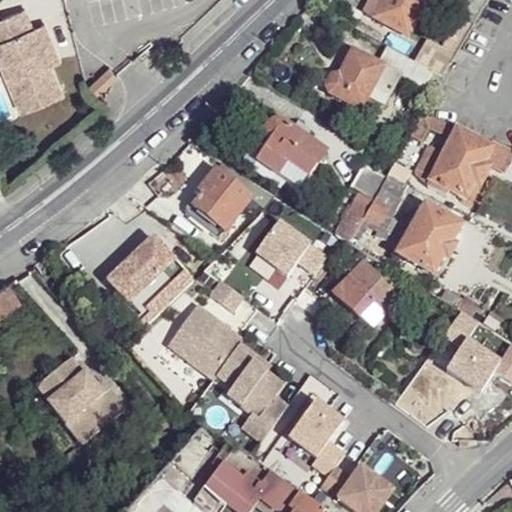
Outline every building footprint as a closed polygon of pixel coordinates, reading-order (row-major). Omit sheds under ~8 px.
[(428,0),(370,0),(363,13),(404,39),(428,0)] [(488,0),(446,0),(468,10),(480,16),(488,0)] [(24,7),(15,11),(23,30),(32,27),(24,7)] [(480,16),(468,10),(456,29),(468,37),(480,16)] [(15,11),(0,17),(0,60),(21,111),(63,94),(50,63),(59,60),(44,22),(32,27),(23,30),(15,11)] [(407,58),(386,48),(377,68),(400,79),(416,87),(414,91),(433,100),(445,78),(407,58)] [(422,55),(411,49),(407,58),(445,78),(452,65),(426,50),(422,55)] [(377,68),(353,56),(340,82),(331,99),(360,115),(366,103),(382,112),(400,79),(377,68)] [(340,82),(333,83),(327,93),(331,99),(340,82)] [(455,129),(423,116),(411,138),(423,143),(431,129),(451,137),(455,129)] [(264,147),(269,149),(284,126),(280,125),(275,126),(270,126),(265,130),(263,134),(263,140),(264,147)] [(329,154),(284,126),(269,149),(259,167),(302,195),(329,154)] [(488,152),(458,136),(432,183),(464,199),(488,152)] [(201,197),(186,211),(181,220),(213,245),(220,238),(257,188),(222,167),(217,173),(198,195),(201,197)] [(386,182),(361,169),(349,192),(358,198),(337,236),(350,244),(363,220),(375,201),(386,182)] [(388,209),(375,201),(363,220),(376,229),(388,209)] [(459,228),(426,209),(398,257),(433,277),(459,228)] [(194,282),(153,239),(108,281),(148,324),(194,282)] [(398,299),(365,264),(334,293),(361,319),(376,306),(384,315),(398,299)] [(242,300),(221,285),(210,299),(232,315),(242,300)] [(0,315),(18,303),(7,286),(0,290),(0,315)] [(475,314),(459,302),(453,311),(459,315),(471,322),(475,314)] [(243,342),(197,309),(167,350),(212,382),(215,378),(231,390),(225,398),(250,416),(270,431),(286,407),(275,399),(284,386),(253,363),(256,358),(239,346),(243,342)] [(511,346),(479,326),(471,322),(459,315),(449,330),(466,342),(450,364),(483,388),(495,371),(511,383),(511,346)] [(130,341),(115,323),(107,330),(123,348),(130,341)] [(72,360),(41,386),(53,401),(51,403),(86,444),(128,411),(115,396),(112,399),(109,398),(108,398),(106,397),(99,387),(87,374),(86,376),(72,360)] [(104,382),(99,387),(106,397),(108,398),(109,398),(112,399),(115,396),(104,382)] [(342,423),(314,403),(288,440),(316,460),(312,466),(328,478),(320,488),(353,511),(376,511),(392,491),(359,468),(351,480),(334,468),(343,455),(327,444),(342,423)] [(259,445),(270,431),(250,416),(240,430),(259,445)] [(236,451),(219,438),(203,459),(220,471),(236,451)] [(270,476),(236,451),(220,471),(193,508),(198,511),(226,511),(227,510),(229,511),(253,511),(255,510),(257,511),(284,511),(259,492),(270,476)] [(318,511),(270,476),(259,492),(284,511),(318,511)]
